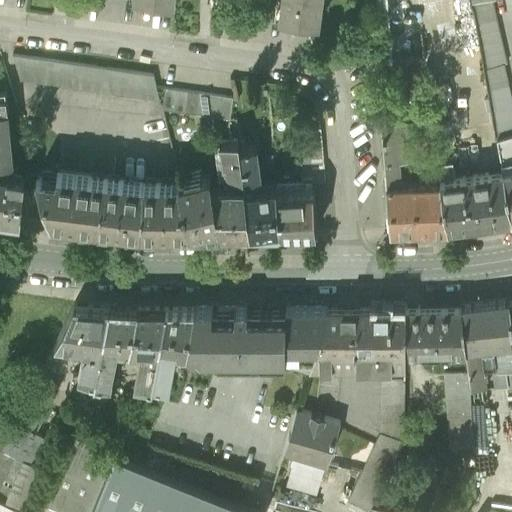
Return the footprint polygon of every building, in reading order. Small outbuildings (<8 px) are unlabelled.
[(281,0),(279,18),(319,23),(321,0),(281,0)] [(379,0),(384,57),(392,56),(387,0),(379,0)] [(470,0),(497,138),(511,133),(511,103),(504,64),(506,63),(491,0),(470,0)] [(153,74),(14,55),(21,80),(159,99),(153,74)] [(0,109),(8,109),(6,87),(0,87),(0,109)] [(233,97),(165,88),(161,109),(230,119),(233,97)] [(0,212),(21,216),(25,174),(14,173),(8,109),(0,109),(0,212)] [(382,118),(387,182),(400,181),(399,158),(407,157),(406,137),(423,134),(421,115),(382,118)] [(325,181),(321,128),(298,129),(302,183),(311,182),(325,181)] [(511,167),(511,133),(497,138),(503,168),(503,170),(511,167)] [(232,178),(233,183),(244,183),(239,147),(239,139),(221,141),(226,178),(232,178)] [(257,145),(239,147),(244,183),(244,187),(262,185),(257,145)] [(439,166),(441,181),(447,227),(475,224),(511,217),(511,216),(503,170),(503,168),(473,172),(473,174),(464,175),(464,173),(454,175),(452,164),(439,166)] [(511,167),(503,170),(511,216),(511,167)] [(179,181),(139,181),(58,171),(57,177),(37,176),(50,220),(130,230),(190,230),(179,181)] [(190,230),(221,230),(212,183),(211,174),(179,181),(190,230)] [(387,182),(391,229),(447,227),(441,181),(400,181),(387,182)] [(302,183),(276,185),(279,229),(315,229),(311,182),(302,183)] [(221,230),(250,229),(244,187),(244,183),(233,183),(212,183),(221,230)] [(250,229),(279,229),(276,185),(276,184),(262,185),(244,187),(250,229)] [(480,344),(511,340),(511,329),(508,298),(462,304),(466,346),(476,345),(480,344)] [(94,376),(95,376),(110,304),(74,301),(54,340),(70,342),(70,346),(77,347),(77,343),(84,344),(88,346),(83,352),(78,373),(94,376)] [(150,394),(150,390),(166,306),(138,306),(110,304),(95,376),(94,386),(109,389),(115,353),(128,354),(129,345),(146,346),(146,351),(141,350),(135,378),(136,379),(134,391),(150,394)] [(405,353),(466,351),(466,346),(462,304),(406,306),(405,353)] [(170,345),(186,348),(194,305),(166,306),(150,390),(162,391),(164,381),(167,382),(173,354),(171,351),(169,351),(170,345)] [(247,362),(253,356),(260,356),(260,362),(272,362),(277,356),(292,356),(311,362),(329,306),(194,305),(186,348),(207,353),(217,362),(247,362)] [(405,357),(405,353),(406,306),(329,306),(311,362),(394,361),(393,357),(405,357)] [(466,346),(466,351),(469,371),(470,388),(485,387),(483,368),(495,367),(495,370),(493,370),(495,386),(508,385),(509,390),(511,389),(511,340),(480,344),(481,352),(476,352),(476,345),(466,346)] [(444,372),(450,448),(473,447),(470,388),(469,371),(444,372)] [(94,376),(78,373),(73,372),(69,392),(90,396),(94,376)] [(36,376),(14,421),(35,430),(58,387),(36,376)] [(383,380),(380,433),(401,439),(401,435),(404,411),(404,380),(383,380)] [(297,408),(284,452),(295,455),(286,485),(316,493),(324,463),(326,464),(339,421),(297,408)] [(14,421),(1,447),(27,461),(28,459),(41,434),(35,430),(14,421)] [(400,444),(401,439),(380,433),(348,500),(369,510),(389,467),(400,444)] [(67,511),(69,511),(86,511),(113,449),(77,434),(73,445),(63,441),(43,490),(53,493),(49,504),(67,511)] [(400,444),(389,467),(401,471),(413,438),(401,435),(401,439),(400,444)] [(0,449),(0,497),(19,506),(29,510),(46,466),(28,459),(27,461),(1,447),(0,449)] [(88,511),(262,511),(264,510),(113,449),(88,511)] [(0,511),(16,511),(19,506),(0,497),(0,511)]
